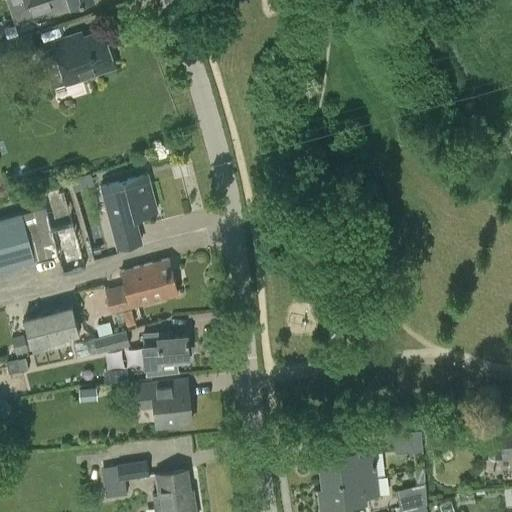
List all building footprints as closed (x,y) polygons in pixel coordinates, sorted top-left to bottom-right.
[(35,17),(71,6),(88,0),(7,0),(16,24),(35,17)] [(54,45),(66,79),(113,63),(100,28),(54,45)] [(0,61),(1,64),(39,51),(33,32),(0,43),(0,61)] [(101,185),(117,247),(141,240),(134,215),(156,209),(146,173),(101,185)] [(82,187),(79,175),(71,178),(75,189),(82,187)] [(85,266),(63,189),(41,195),(44,206),(57,252),(63,272),(85,266)] [(0,268),(34,259),(21,213),(0,218),(0,268)] [(109,296),(112,309),(178,292),(169,257),(120,269),(126,291),(109,296)] [(73,305),(24,317),(34,355),(72,345),(69,336),(80,334),(73,305)] [(136,324),(133,310),(123,312),(124,314),(116,315),(120,329),(136,324)] [(78,358),(131,344),(128,331),(75,345),(78,358)] [(146,366),(147,375),(178,371),(177,358),(189,357),(188,343),(189,343),(189,339),(187,339),(187,334),(171,335),(171,331),(144,333),(144,338),(141,338),(141,344),(143,344),(145,366),(146,366)] [(28,351),(24,335),(13,338),(17,354),(18,353),(28,351)] [(29,370),(26,357),(7,361),(10,374),(29,370)] [(178,378),(139,382),(142,410),(154,408),(156,425),(191,421),(188,390),(178,391),(177,379),(178,379),(178,378)] [(81,402),(98,400),(97,387),(80,389),(81,402)] [(427,443),(447,441),(445,426),(425,428),(427,443)] [(511,455),(511,426),(493,428),(495,457),(511,455)] [(395,432),(397,451),(423,448),(421,429),(395,432)] [(323,482),(377,476),(375,451),(359,453),(358,448),(320,452),(323,482)] [(103,466),(108,497),(129,493),(127,479),(150,476),(148,459),(103,466)] [(155,511),(195,511),(194,499),(191,500),(186,467),(156,472),(159,494),(153,495),(155,511)] [(377,476),(323,482),(324,487),(319,488),(321,511),(324,511),(346,510),(345,504),(367,502),(366,497),(379,495),(377,476)] [(396,490),(402,510),(403,510),(428,503),(426,483),(396,490)] [(430,511),(428,503),(403,510),(403,511),(430,511)]
